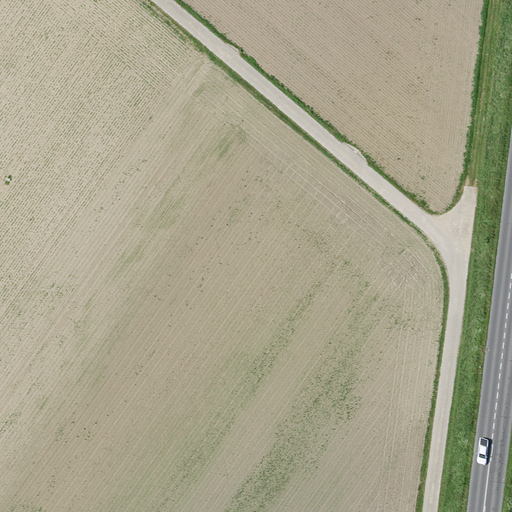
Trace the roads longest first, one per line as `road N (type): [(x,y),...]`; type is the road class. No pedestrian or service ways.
road 1 (track): [(175,0),(452,236),(422,511)]
road 2 (tertiary): [(482,511),(511,259)]
